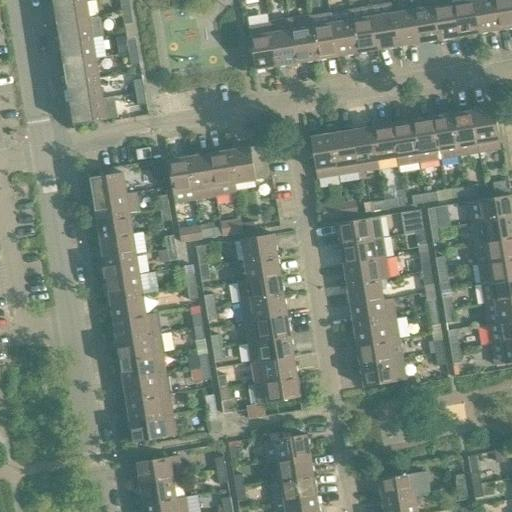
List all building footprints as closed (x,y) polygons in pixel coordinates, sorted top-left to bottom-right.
[(69,0),(53,3),(56,23),(89,18),(86,0),(69,0)] [(120,0),(122,12),(131,11),(129,0),(120,0)] [(415,0),(411,1),(412,11),(418,44),(438,40),(431,0),(415,0)] [(431,0),(438,40),(458,37),(453,4),(451,0),(431,0)] [(451,0),(453,4),(458,37),(478,34),(473,1),(472,0),(451,0)] [(472,0),(473,1),(478,34),(498,31),(493,0),(472,0)] [(511,0),(493,0),(498,31),(511,28),(511,0)] [(391,5),(370,8),(377,50),(398,47),(392,14),(391,5)] [(370,8),(350,11),(357,54),(377,50),(370,8)] [(131,11),(122,12),(124,25),(133,23),(131,11)] [(350,11),(330,15),(337,57),(357,54),(350,11)] [(412,11),(392,14),(398,47),(418,44),(412,11)] [(330,15),(310,18),(316,60),(337,57),(330,15)] [(56,23),(60,44),(93,38),(104,36),(101,16),(89,18),(56,23)] [(309,16),(289,19),(296,64),(316,60),(310,18),(309,16)] [(269,22),(269,25),(276,67),(296,64),(289,19),(269,22)] [(276,67),(269,25),(248,28),(255,70),(276,67)] [(60,44),(63,64),(96,58),(93,38),(60,44)] [(127,40),(129,53),(138,51),(136,39),(127,40)] [(138,51),(129,53),(131,65),(140,64),(138,51)] [(63,64),(66,84),(99,79),(96,58),(63,64)] [(66,84),(70,104),(103,99),(99,79),(66,84)] [(134,81),(136,93),(145,92),(142,79),(134,81)] [(145,92),(136,93),(138,106),(147,104),(145,92)] [(103,99),(70,104),(73,125),(118,118),(114,97),(103,99)] [(494,108),(472,112),(479,153),(500,150),(494,108)] [(472,112),(452,115),(459,156),(479,153),(472,112)] [(452,115),(432,118),(439,159),(459,156),(452,115)] [(432,118),(412,122),(419,163),(439,159),(432,118)] [(412,122),(392,125),(397,158),(399,166),(419,163),(412,122)] [(392,125),(372,128),(377,161),(397,158),(392,125)] [(372,128),(352,131),(358,173),(378,169),(377,161),(372,128)] [(352,131),(331,135),(338,176),(358,173),(352,131)] [(338,176),(331,135),(310,138),(317,179),(338,176)] [(264,146),(229,151),(235,184),(269,179),(264,146)] [(136,151),(138,160),(152,158),(150,148),(136,151)] [(229,151),(209,155),(216,197),(237,193),(235,184),(229,151)] [(209,155),(189,158),(196,200),(216,197),(209,155)] [(196,200),(189,158),(168,161),(175,204),(196,200)] [(153,168),(155,181),(164,179),(162,167),(153,168)] [(90,178),(93,200),(126,194),(123,173),(90,178)] [(493,183),(494,192),(507,190),(505,181),(493,183)] [(477,186),(464,188),(465,197),(478,195),(477,186)] [(465,197),(464,188),(452,190),(453,199),(465,197)] [(93,200),(97,220),(129,214),(139,213),(136,193),(126,194),(93,200)] [(436,193),(424,195),(425,203),(438,201),(436,193)] [(158,197),(160,209),(169,208),(167,195),(158,197)] [(425,203),(424,195),(411,197),(413,205),(425,203)] [(468,203),(472,224),(511,217),(511,204),(511,196),(468,203)] [(396,199),(384,201),(385,210),(398,208),(396,199)] [(355,201),(343,203),(345,216),(357,214),(355,201)] [(385,210),(384,201),(371,203),(373,212),(385,210)] [(345,216),(343,203),(321,206),(324,220),(345,216)] [(169,208),(160,209),(162,222),(171,220),(169,208)] [(427,210),(431,231),(439,230),(436,208),(427,210)] [(412,212),(415,234),(424,232),(420,211),(412,212)] [(97,220),(100,240),(133,235),(129,214),(97,220)] [(337,224),(340,245),(383,238),(379,217),(337,224)] [(511,217),(472,224),(475,244),(511,238),(511,217)] [(222,236),(230,235),(242,233),(241,224),(240,219),(220,223),(221,227),(222,236)] [(253,222),(241,224),(242,233),(255,231),(253,222)] [(200,225),(200,227),(201,231),(202,239),(215,237),(213,223),(200,225)] [(202,239),(201,231),(200,227),(179,230),(181,243),(202,239)] [(439,230),(431,231),(433,244),(441,242),(439,230)] [(424,232),(415,234),(417,246),(426,245),(424,232)] [(100,240),(103,260),(136,255),(147,253),(143,233),(133,235),(100,240)] [(165,237),(167,249),(175,248),(173,235),(165,237)] [(240,240),(244,261),(277,256),(273,235),(240,240)] [(340,245),(343,266),(386,259),(383,238),(340,245)] [(511,238),(475,244),(478,264),(511,258),(511,238)] [(196,247),(199,268),(208,267),(204,246),(196,247)] [(175,248),(167,249),(169,262),(177,260),(175,248)] [(103,260),(107,280),(139,275),(136,255),(103,260)] [(244,261),(247,281),(280,276),(277,256),(244,261)] [(435,259),(437,271),(446,270),(444,257),(435,259)] [(511,258),(478,264),(482,284),(511,279),(511,258)] [(343,266),(347,286),(380,280),(389,279),(386,259),(343,266)] [(420,261),(422,274),(430,272),(428,260),(420,261)] [(208,267),(199,268),(201,281),(210,280),(208,267)] [(446,270),(437,271),(439,284),(448,282),(446,270)] [(430,272),(422,274),(424,286),(433,285),(430,272)] [(185,275),(187,287),(196,286),(194,273),(185,275)] [(107,280),(110,300),(143,295),(139,275),(107,280)] [(238,283),(241,303),(283,296),(280,276),(247,281),(238,283)] [(511,279),(482,284),(485,305),(511,300),(511,279)] [(347,286),(350,306),(383,300),(380,280),(347,286)] [(196,286),(187,287),(189,300),(198,298),(196,286)] [(110,300),(113,321),(146,315),(143,295),(110,300)] [(204,296),(206,309),(214,307),(212,295),(204,296)] [(241,303),(244,323),(287,316),(283,296),(241,303)] [(442,299),(444,311),(453,310),(451,297),(442,299)] [(350,306),(353,326),(396,319),(393,299),(383,300),(350,306)] [(426,301),(428,314),(437,312),(435,300),(426,301)] [(511,300),(485,305),(488,325),(511,320),(511,300)] [(214,307),(206,309),(208,321),(216,320),(214,307)] [(453,310),(444,311),(446,324),(455,322),(453,310)] [(437,312),(428,314),(430,326),(439,325),(437,312)] [(113,321),(116,341),(159,334),(156,314),(146,315),(113,321)] [(192,316),(194,328),(202,327),(200,314),(192,316)] [(244,323),(248,343),(290,336),(287,316),(244,323)] [(353,326),(357,346),(399,339),(396,319),(353,326)] [(511,320),(488,325),(491,345),(511,341),(511,320)] [(202,327),(194,328),(196,341),(204,339),(202,327)] [(447,331),(450,352),(459,350),(456,330),(447,331)] [(116,341),(120,361),(162,354),(159,334),(116,341)] [(210,336),(212,349),(221,347),(219,335),(210,336)] [(251,363),(261,362),(293,356),(290,336),(248,343),(251,363)] [(357,346),(360,366),(402,359),(399,339),(357,346)] [(433,342),(435,354),(444,353),(442,340),(433,342)] [(511,341),(491,345),(495,366),(511,363),(511,341)] [(221,347),(212,349),(214,361),(223,360),(221,347)] [(459,350),(450,352),(453,364),(461,363),(459,350)] [(444,353),(435,354),(437,367),(446,365),(444,353)] [(120,361),(123,381),(166,374),(162,354),(120,361)] [(198,356),(200,369),(209,367),(207,355),(198,356)] [(254,383),(264,382),(297,376),(293,356),(261,362),(251,363),(254,383)] [(402,359),(360,366),(363,387),(406,380),(402,359)] [(209,367),(200,369),(202,381),(211,380),(209,367)] [(123,381),(126,401),(169,394),(171,394),(168,374),(166,374),(123,381)] [(217,377),(219,389),(228,388),(225,375),(217,377)] [(297,376),(264,382),(254,383),(258,405),(300,398),(297,376)] [(228,388),(219,389),(221,402),(230,400),(228,388)] [(126,401),(130,421),(172,415),(169,394),(126,401)] [(205,396),(207,409),(216,407),(214,395),(205,396)] [(216,407),(207,409),(209,421),(218,420),(216,407)] [(172,415),(130,421),(133,443),(176,436),(172,415)] [(269,463),(277,461),(310,456),(306,435),(265,442),(269,463)] [(239,459),(237,446),(237,442),(228,444),(231,460),(239,459)] [(136,463),(140,484),(173,479),(182,477),(179,456),(136,463)] [(280,481),(313,476),(310,456),(277,461),(280,481)] [(215,459),(217,471),(225,470),(223,457),(215,459)] [(217,471),(219,484),(228,483),(225,470),(217,471)] [(379,480),(382,501),(415,495),(428,493),(424,472),(379,480)] [(470,473),(472,486),(481,485),(479,472),(470,473)] [(233,476),(235,489),(244,487),(242,475),(233,476)] [(455,476),(457,489),(466,487),(464,475),(455,476)] [(272,483),(275,503),(316,496),(313,476),(280,481),(272,483)] [(140,484),(143,504),(176,499),(173,479),(140,484)] [(472,486),(474,498),(483,497),(481,485),(472,486)] [(235,489),(237,501),(246,500),(244,487),(235,489)] [(457,489),(459,501),(468,500),(466,487),(457,489)] [(176,499),(143,504),(144,511),(199,511),(197,495),(185,497),(176,499)] [(382,501),(383,511),(417,511),(415,495),(382,501)] [(275,503),(276,511),(318,511),(316,496),(275,503)] [(221,499),(223,511),(232,510),(230,498),(221,499)]
